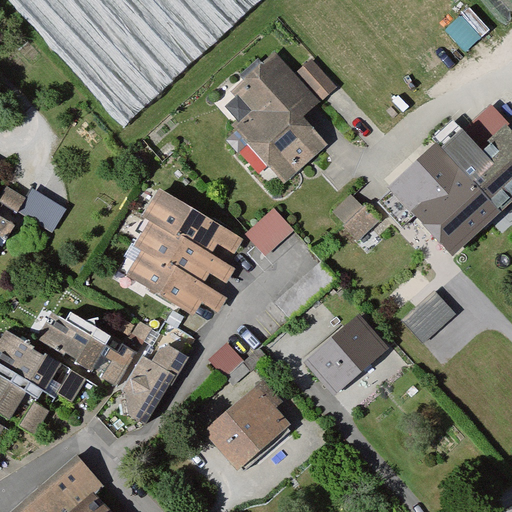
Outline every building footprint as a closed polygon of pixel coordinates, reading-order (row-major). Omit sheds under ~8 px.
[(295,79),(273,54),(211,106),(284,191),(326,155),(299,123),(333,94),(310,67),(295,79)] [(502,131),(409,217),(450,261),(511,201),(511,140),(507,136),(502,131)] [(156,196),(139,225),(206,266),(215,251),(229,259),(238,245),(156,196)] [(350,200),(330,219),(356,245),(376,227),(350,200)] [(274,208),(246,233),(265,255),(293,229),(274,208)] [(0,240),(11,219),(0,213),(0,240)] [(144,229),(131,252),(199,291),(204,281),(221,290),(228,277),(206,266),(144,229)] [(199,291),(135,256),(120,283),(187,320),(195,306),(213,316),(221,302),(199,291)] [(421,338),(456,314),(439,290),(404,313),(421,338)] [(127,329),(136,338),(133,341),(148,355),(165,338),(140,315),(127,329)] [(132,361),(49,319),(33,350),(116,393),(132,361)] [(384,353),(357,319),(302,368),(330,400),(384,353)] [(4,335),(0,340),(0,371),(72,417),(90,389),(4,335)] [(222,372),(244,361),(234,341),(212,351),(222,372)] [(159,363),(144,355),(129,390),(130,420),(150,429),(190,356),(169,346),(159,363)] [(48,417),(0,388),(0,425),(32,444),(48,417)] [(207,433),(239,475),(298,429),(265,388),(207,433)] [(115,511),(103,498),(87,511),(115,511)]
